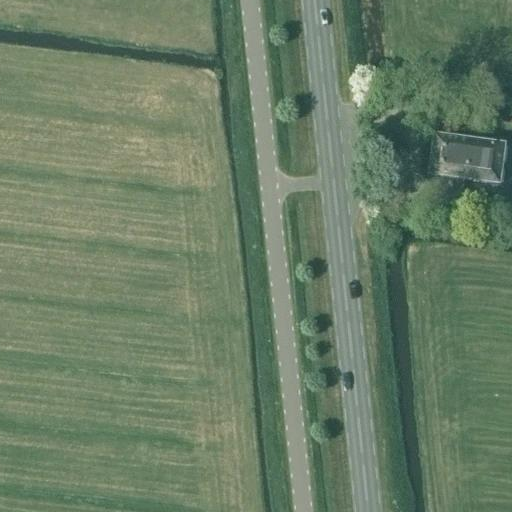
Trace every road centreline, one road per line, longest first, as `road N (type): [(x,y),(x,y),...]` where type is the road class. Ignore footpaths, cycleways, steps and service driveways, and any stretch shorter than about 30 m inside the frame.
road 1 (unclassified): [(300,511),(247,0)]
road 2 (primary): [(366,511),(313,0)]
